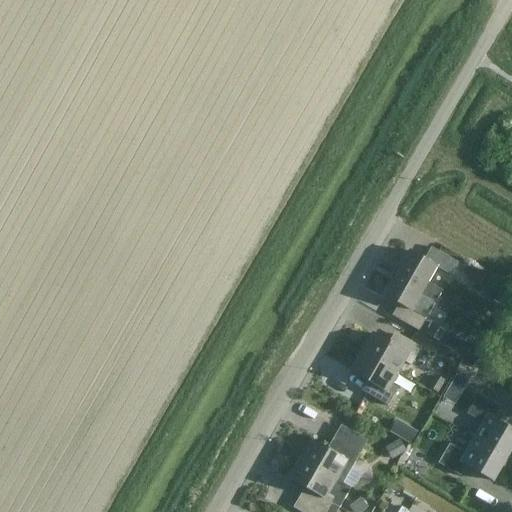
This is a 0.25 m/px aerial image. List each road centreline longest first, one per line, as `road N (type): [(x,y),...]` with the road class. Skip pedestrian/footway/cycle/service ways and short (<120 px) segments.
road 1 (track): [(113,511),(409,0)]
road 2 (unclassified): [(212,511),(508,0)]
